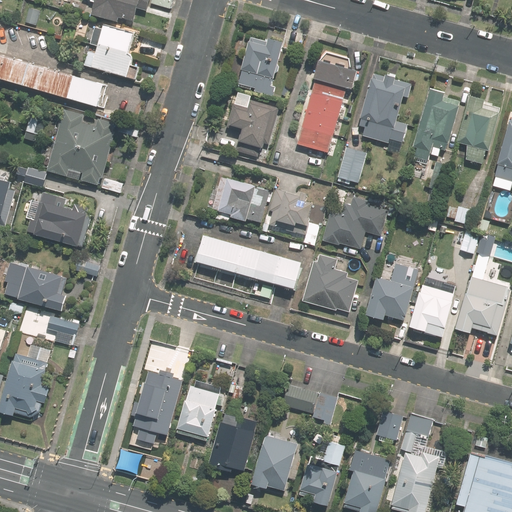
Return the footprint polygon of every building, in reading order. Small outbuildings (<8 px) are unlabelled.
[(94,0),(91,14),(133,25),(137,10),(148,13),(151,0),(94,0)] [(121,78),(122,77),(134,81),(139,63),(127,59),(133,34),(103,26),(101,31),(94,29),(89,49),(84,67),(91,69),(91,70),(121,78)] [(285,47),(249,38),(236,86),(272,96),(285,47)] [(0,82),(97,109),(104,85),(0,57),(0,82)] [(311,81),(314,81),(297,145),(327,154),(345,90),(352,92),(357,72),(317,61),(311,81)] [(395,122),(402,97),(408,99),(411,85),(372,75),(370,84),(369,83),(359,121),(361,121),(358,129),(364,131),(362,137),(387,143),(388,138),(403,142),(407,125),(395,122)] [(428,162),(432,148),(446,152),(459,107),(444,104),(447,95),(428,90),(426,99),(414,143),(410,157),(428,162)] [(270,138),(278,110),(248,102),(235,98),(227,127),(240,130),(237,144),(266,152),(270,138)] [(462,159),(481,165),(485,152),(487,152),(498,114),(480,109),(482,101),(468,98),(464,112),(465,112),(456,144),(466,147),(462,159)] [(115,125),(64,111),(47,173),(98,187),(115,125)] [(511,118),(509,118),(496,166),(497,166),(494,178),(511,182),(510,189),(511,189),(511,118)] [(34,142),(40,122),(29,119),(24,139),(34,142)] [(367,154),(345,148),(337,179),(358,185),(367,154)] [(446,166),(435,163),(428,189),(439,192),(446,166)] [(269,192),(220,178),(211,211),(260,224),(269,192)] [(123,184),(104,179),(101,189),(120,194),(123,184)] [(69,181),(66,194),(96,202),(99,190),(69,181)] [(272,213),(268,226),(304,236),(313,205),(303,202),(304,198),(274,190),(268,212),(272,213)] [(440,194),(432,192),(428,203),(437,205),(440,194)] [(42,194),(39,203),(38,203),(26,200),(22,217),(34,220),(30,235),(82,249),(91,217),(85,215),(87,208),(73,204),(71,212),(56,207),(59,198),(42,194)] [(367,206),(368,202),(353,198),(350,206),(343,204),(340,215),(330,212),(322,240),(360,250),(366,231),(380,235),(386,211),(367,206)] [(437,208),(428,206),(425,217),(434,219),(437,208)] [(457,210),(449,208),(446,217),(454,219),(457,210)] [(474,212),(458,208),(454,222),(470,226),(474,212)] [(439,222),(427,219),(424,229),(436,233),(439,222)] [(482,220),(479,232),(487,234),(490,222),(482,220)] [(478,236),(465,232),(460,251),(473,255),(478,236)] [(488,238),(481,236),(479,245),(486,247),(488,238)] [(302,264),(201,237),(194,264),(294,291),(302,264)] [(336,260),(319,256),(317,262),(313,261),(310,274),(302,302),(348,314),(357,281),(345,278),(347,270),(335,267),(336,260)] [(98,266),(77,260),(74,270),(96,276),(98,266)] [(70,280),(10,264),(1,297),(61,313),(70,280)] [(364,317),(382,322),(383,317),(403,323),(412,289),(417,271),(394,264),(389,282),(374,278),(365,312),(364,317)] [(509,288),(469,277),(459,314),(454,331),(468,335),(470,330),(496,337),(509,288)] [(408,330),(442,339),(454,295),(420,286),(408,330)] [(80,325),(49,317),(45,329),(77,338),(80,325)] [(0,403),(0,411),(38,421),(53,365),(13,354),(0,403)] [(167,435),(182,381),(173,378),(174,374),(160,370),(159,374),(148,371),(140,403),(135,402),(131,416),(136,417),(133,426),(140,427),(137,439),(154,444),(157,432),(167,435)] [(245,388),(231,384),(226,402),(240,406),(245,388)] [(176,431),(207,439),(219,394),(188,386),(176,431)] [(318,394),(287,386),(282,406),(313,414),(318,394)] [(320,393),(313,418),(330,423),(337,397),(320,393)] [(395,443),(403,416),(382,410),(374,437),(395,443)] [(256,424),(223,415),(209,468),(241,477),(256,424)] [(412,454),(417,434),(429,438),(433,422),(410,416),(407,427),(400,450),(412,454)] [(487,449),(490,438),(478,435),(475,446),(487,449)] [(265,490),(265,487),(284,492),(296,445),(265,436),(256,469),(255,469),(251,486),(265,490)] [(327,508),(329,500),(330,500),(339,468),(338,468),(344,446),(329,442),(323,463),(309,460),(300,492),(314,496),(312,504),(327,508)] [(485,457),(470,453),(457,502),(465,505),(463,511),(511,511),(511,462),(485,455),(485,457)] [(423,459),(404,454),(390,506),(409,511),(408,511),(423,511),(438,457),(424,454),(423,459)] [(345,505),(359,509),(358,511),(376,511),(387,473),(356,465),(345,505)]
